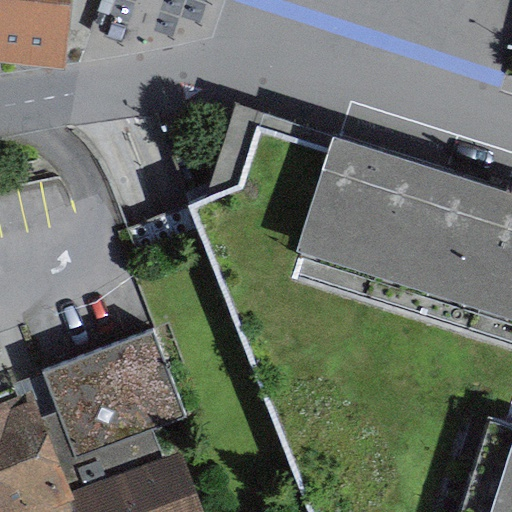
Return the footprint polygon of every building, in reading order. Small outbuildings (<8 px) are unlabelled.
[(0,0),(0,69),(60,74),(66,0),(0,0)] [(241,182),(190,200),(306,511),(482,511),(511,424),(511,311),(297,243),(329,143),(258,121),(241,182)] [(511,311),(511,184),(333,128),(329,143),(297,243),(511,311)] [(0,408),(0,511),(195,511),(161,423),(190,412),(156,325),(39,370),(47,390),(0,408)] [(511,511),(511,424),(482,511),(511,511)]
